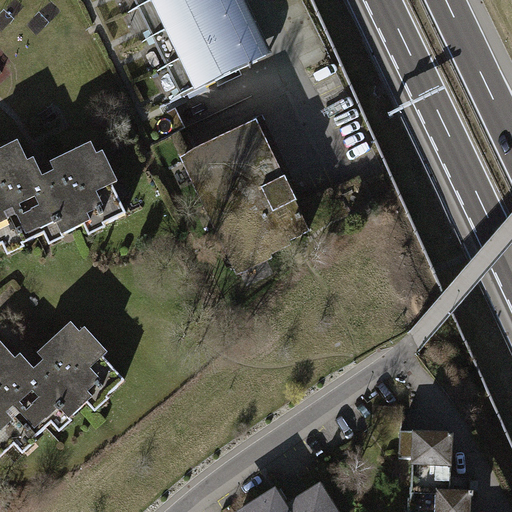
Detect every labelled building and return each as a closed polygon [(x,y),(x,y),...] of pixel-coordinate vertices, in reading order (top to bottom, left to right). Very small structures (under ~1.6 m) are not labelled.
[(221,0),(132,0),(178,98),(251,64),(221,0)] [(249,129),(178,162),(226,267),(298,234),(249,129)] [(21,145),(0,156),(0,249),(5,246),(12,258),(44,240),(50,251),(83,232),(89,242),(131,218),(91,146),(50,169),(39,176),(21,145)] [(9,350),(0,358),(0,452),(9,461),(19,452),(29,462),(58,434),(64,440),(94,412),(101,419),(134,387),(80,332),(41,369),(34,376),(9,350)] [(446,437),(395,435),(394,473),(410,473),(409,500),(426,501),(425,511),(468,511),(469,498),(444,497),(446,437)] [(272,491),(234,511),(327,511),(313,487),(281,506),(272,491)]
